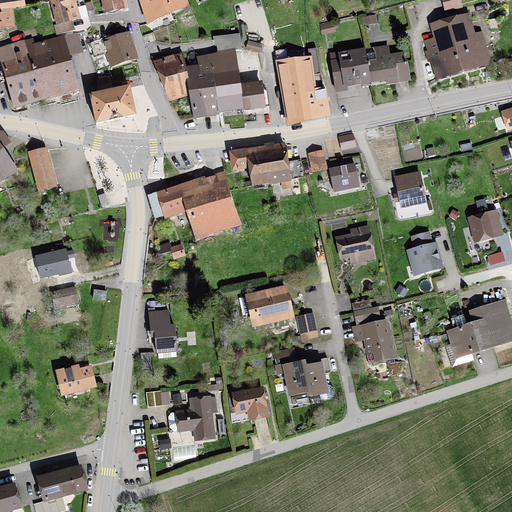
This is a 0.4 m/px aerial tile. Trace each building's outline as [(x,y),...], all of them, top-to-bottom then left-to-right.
[(0,0),(0,26),(13,25),(10,8),(24,7),(23,0),(0,0)] [(74,30),(72,20),(79,19),(74,0),(56,0),(51,2),(57,24),(54,25),(57,35),(74,30)] [(103,0),(106,14),(114,14),(122,10),(121,6),(127,5),(125,0),(103,0)] [(141,0),(149,24),(187,4),(185,0),(141,0)] [(459,0),(442,0),(446,11),(461,7),(459,0)] [(366,25),(376,23),(374,16),(364,18),(366,25)] [(437,77),(489,63),(483,44),(472,46),(464,16),(432,25),(436,38),(427,41),(437,77)] [(321,26),(323,33),(334,31),(333,23),(321,26)] [(136,58),(128,33),(90,43),(92,49),(100,47),(101,51),(106,49),(107,51),(108,51),(112,66),(136,58)] [(35,46),(33,39),(24,43),(40,99),(78,90),(69,55),(82,52),(77,34),(44,43),(35,46)] [(212,66),(211,66),(219,112),(241,109),(242,111),(243,111),(240,88),(236,50),(243,50),(240,34),(215,37),(220,64),(212,66)] [(262,45),(248,41),(246,48),(260,52),(262,45)] [(14,106),(40,99),(24,43),(0,50),(0,83),(6,81),(14,106)] [(382,48),(365,51),(371,83),(394,79),(394,83),(410,80),(407,63),(405,63),(403,54),(384,57),(382,48)] [(316,49),(308,50),(309,59),(310,59),(313,76),(320,74),(316,49)] [(340,53),(331,55),(336,89),(371,83),(365,51),(340,55),(340,53)] [(153,59),(170,99),(189,93),(187,71),(183,55),(166,60),(164,55),(153,59)] [(315,92),(315,88),(313,76),(310,59),(309,59),(277,62),(288,124),(310,119),(306,94),(315,92)] [(187,71),(189,93),(193,118),(214,115),(214,113),(219,112),(211,66),(187,71)] [(129,88),(112,91),(109,78),(97,81),(99,86),(90,88),(91,96),(90,96),(96,124),(135,116),(129,88)] [(240,88),(243,111),(269,106),(267,93),(265,90),(261,91),(261,85),(240,88)] [(315,92),(306,94),(310,119),(328,115),(324,89),(323,87),(315,88),(315,92)] [(511,127),(511,111),(503,114),(508,129),(511,127)] [(0,179),(15,172),(0,150),(0,147),(8,142),(2,133),(0,132),(0,179)] [(339,139),(341,149),(355,146),(353,136),(339,139)] [(284,145),(247,151),(249,167),(252,186),(305,177),(301,160),(287,163),(284,145)] [(249,167),(247,151),(247,148),(238,149),(239,152),(232,154),(234,169),(249,167)] [(30,154),(39,190),(54,186),(45,150),(30,154)] [(323,151),(308,154),(312,174),(328,171),(323,151)] [(355,165),(329,170),(334,193),(359,187),(355,165)] [(419,174),(396,179),(402,207),(425,202),(419,174)] [(188,208),(187,208),(195,238),(240,223),(225,175),(182,188),(188,208)] [(149,196),(156,218),(187,208),(188,208),(182,188),(176,190),(175,187),(149,196)] [(105,194),(98,196),(102,207),(108,204),(105,194)] [(495,236),(489,214),(469,219),(476,242),(495,236)] [(359,261),(374,258),(368,227),(352,230),(353,236),(338,239),(341,258),(358,255),(359,261)] [(432,246),(428,233),(412,238),(416,250),(410,252),(413,265),(416,264),(419,273),(441,267),(435,245),(432,246)] [(174,258),(184,255),(181,246),(171,249),(174,258)] [(75,257),(73,250),(66,252),(65,251),(36,258),(41,277),(59,273),(60,275),(70,272),(67,259),(75,257)] [(77,302),(74,288),(60,292),(60,293),(53,295),(56,307),(77,302)] [(291,317),(285,289),(241,299),(245,315),(252,313),(255,325),(291,317)] [(106,292),(94,290),(93,299),(105,301),(106,292)] [(372,308),(370,300),(352,303),(353,312),(372,308)] [(454,318),(458,330),(450,333),(453,344),(446,346),(453,366),(473,360),(471,353),(511,339),(511,329),(503,302),(454,318)] [(176,352),(177,352),(174,325),(170,326),(168,311),(155,313),(154,308),(149,309),(152,338),(155,337),(157,354),(158,354),(158,359),(176,357),(176,352)] [(317,337),(312,315),(298,318),(302,340),(317,337)] [(361,320),(362,326),(355,328),(358,340),(366,339),(369,354),(367,355),(369,364),(375,362),(375,361),(387,358),(390,376),(402,374),(399,361),(395,362),(390,333),(388,333),(385,322),(377,323),(376,317),(361,320)] [(290,395),(309,391),(304,367),(303,363),(296,364),(293,348),(274,352),(278,374),(286,372),(290,395)] [(142,369),(151,368),(150,353),(141,354),(142,369)] [(323,374),(330,372),(327,358),(320,359),(321,364),(304,367),(309,391),(310,396),(319,394),(321,400),(329,398),(332,397),(333,395),(334,390),(331,385),(325,385),(323,374)] [(58,371),(63,391),(86,386),(86,388),(94,386),(89,368),(78,371),(77,367),(58,371)] [(237,412),(252,409),(254,419),(267,416),(262,389),(234,394),(237,412)] [(161,391),(146,393),(148,408),(163,406),(161,391)] [(193,411),(171,413),(173,431),(195,429),(196,440),(214,438),(211,412),(216,412),(214,398),(209,399),(209,398),(191,400),(193,411)] [(38,478),(44,501),(87,489),(80,467),(38,478)] [(0,488),(0,511),(20,507),(14,485),(0,488)]
